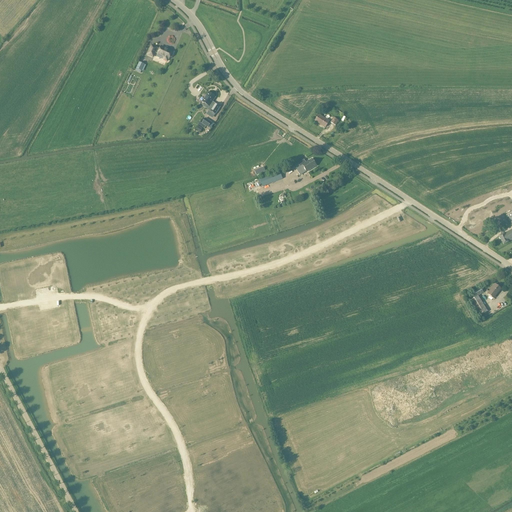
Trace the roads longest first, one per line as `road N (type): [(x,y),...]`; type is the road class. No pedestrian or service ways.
road 1 (residential): [(409,200),(272,265),(175,287),(148,309)]
road 2 (unclassified): [(409,200),(249,98),(221,66)]
road 3 (residential): [(148,309),(138,371),(180,441),(187,511)]
road 4 (unclassified): [(75,511),(0,369)]
road 5 (residential): [(148,309),(67,296),(0,307)]
road 6 (unclassified): [(511,267),(409,200)]
